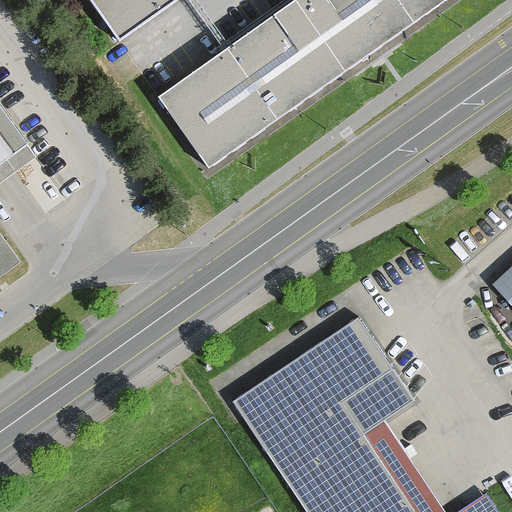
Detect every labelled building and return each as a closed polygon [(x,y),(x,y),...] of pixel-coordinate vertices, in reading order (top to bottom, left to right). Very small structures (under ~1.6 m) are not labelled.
[(91,0),(112,31),(157,0),(91,0)] [(279,0),(154,88),(203,158),(428,0),(279,0)] [(0,263),(11,256),(0,240),(0,157),(23,141),(0,109),(0,263)] [(511,263),(491,283),(511,305),(511,263)] [(233,395),(230,398),(307,511),(494,511),(480,491),(448,511),(445,511),(381,417),(361,386),(387,368),(352,316),(348,318),(233,395)]
